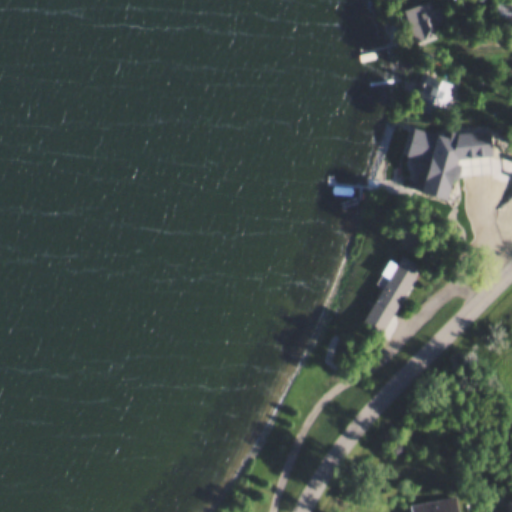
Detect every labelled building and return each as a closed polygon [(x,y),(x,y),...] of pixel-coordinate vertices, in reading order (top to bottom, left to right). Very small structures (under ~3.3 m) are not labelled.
[(436,20),(439,29),(412,38),(401,6),(419,0),(429,0),(431,5),(438,2),(444,18),(436,20)] [(428,69),(456,80),(444,108),(416,97),(428,69)] [(439,152),(423,189),(389,175),(405,137),(439,152)] [(478,155),(498,164),(479,203),(459,194),(478,155)] [(399,252),(419,264),(379,329),(359,318),(399,252)] [(408,511),(406,493),(442,487),(446,511),(408,511)]
